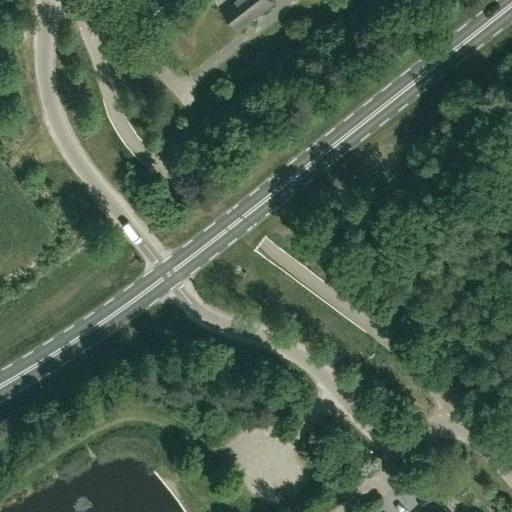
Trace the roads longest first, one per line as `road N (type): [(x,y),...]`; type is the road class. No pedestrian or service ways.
road 1 (primary): [(168,273),(511,4)]
road 2 (unclassified): [(511,473),(471,430),(388,440),(303,358),(207,317),(168,273)]
road 3 (unclassified): [(168,273),(69,148),(57,121),(43,67),(47,0)]
road 4 (primary): [(0,385),(168,273)]
